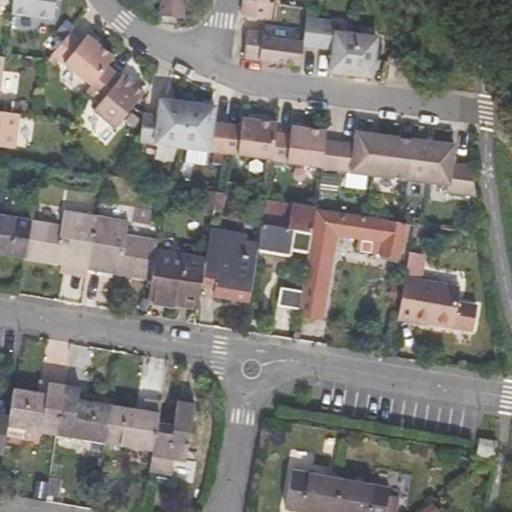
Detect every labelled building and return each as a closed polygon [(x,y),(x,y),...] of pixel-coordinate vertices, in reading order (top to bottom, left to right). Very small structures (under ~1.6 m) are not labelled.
[(15,0),(14,13),(54,18),(56,0),(15,0)] [(186,0),(163,0),(161,15),(184,18),(186,0)] [(245,0),(244,15),(271,19),(273,3),(269,2),(269,0),(245,0)] [(322,20),(307,18),(304,42),(304,46),(319,48),(322,20)] [(337,22),(322,20),(319,48),(334,50),(336,32),(337,22)] [(265,33),(249,31),(245,58),(301,66),(304,46),(304,42),(264,37),(265,33)] [(54,53),(93,85),(108,66),(116,57),(89,35),(83,41),(72,32),(54,53)] [(357,35),(336,32),(334,50),(331,72),(352,75),(357,35)] [(378,38),(357,35),(352,75),(373,78),(378,38)] [(117,128),(135,105),(146,93),(124,75),(122,77),(108,66),(93,85),(88,90),(102,101),(95,110),(117,128)] [(141,141),(183,147),(189,103),(161,99),(159,115),(145,113),(141,141)] [(183,147),(224,152),(228,124),(214,122),(216,106),(189,103),(183,147)] [(0,145),(16,147),(20,113),(0,110),(0,145)] [(224,152),(273,159),(277,133),(278,122),(243,118),(242,126),(228,124),(224,152)] [(273,160),(322,167),(326,141),(327,131),(292,126),(291,135),(277,133),(273,159),(273,160)] [(373,175),(378,135),(357,132),(356,145),(352,172),(373,175)] [(408,180),(412,140),(378,135),(373,175),(408,180)] [(428,182),(433,142),(412,140),(408,180),(428,182)] [(322,168),(337,170),(341,143),(326,141),(322,167),(322,168)] [(475,196),(470,167),(452,165),(454,145),(433,142),(428,182),(448,185),(447,193),(475,196)] [(337,170),(352,172),(356,145),(341,143),(337,170)] [(214,213),(217,195),(207,193),(204,211),(214,213)] [(225,216),(228,196),(217,195),(214,213),(214,214),(225,216)] [(309,253),(316,213),(278,208),(278,204),(266,202),(258,246),(258,250),(290,255),(291,250),(309,253)] [(30,221),(24,261),(87,271),(95,217),(66,212),(63,226),(30,221)] [(405,226),(316,213),(309,253),(301,295),(299,309),(325,313),(337,236),(382,244),(380,254),(400,257),(405,226)] [(30,221),(0,216),(0,256),(24,261),(30,221)] [(95,217),(87,271),(152,282),(155,266),(158,244),(129,238),(131,224),(95,217)] [(433,242),(435,228),(414,225),(412,237),(417,238),(433,242)] [(258,250),(258,246),(243,243),(244,237),(211,231),(203,275),(201,286),(215,289),(214,293),(249,300),(258,250)] [(423,255),(409,253),(398,318),(452,327),(459,288),(419,280),(423,255)] [(152,282),(148,300),(197,309),(201,286),(203,275),(155,266),(152,282)] [(278,317),(297,320),(299,309),(301,295),(282,292),(278,317)] [(0,429),(56,439),(64,387),(47,384),(45,395),(14,389),(10,411),(2,410),(1,419),(0,423),(0,429)] [(105,447),(110,405),(79,400),(80,390),(64,387),(56,439),(105,447)] [(147,454),(158,423),(161,403),(145,400),(143,410),(110,405),(105,447),(147,454)] [(195,404),(177,401),(173,426),(158,423),(147,454),(143,473),(164,476),(166,462),(179,464),(183,444),(188,444),(195,404)] [(496,418),(485,417),(484,429),(495,430),(496,418)] [(48,478),(49,473),(39,471),(36,487),(61,490),(63,479),(48,478)] [(378,511),(382,489),(286,473),(279,511),(281,511),(378,511)]
